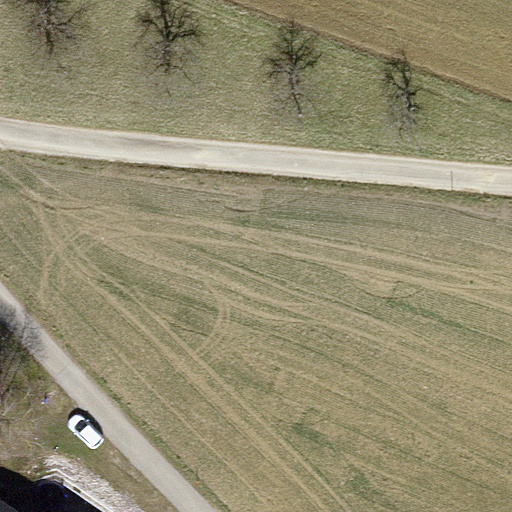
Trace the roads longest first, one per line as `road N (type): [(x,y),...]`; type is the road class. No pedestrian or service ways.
road 1 (track): [(0,121),(511,177)]
road 2 (track): [(0,274),(84,387),(201,511)]
